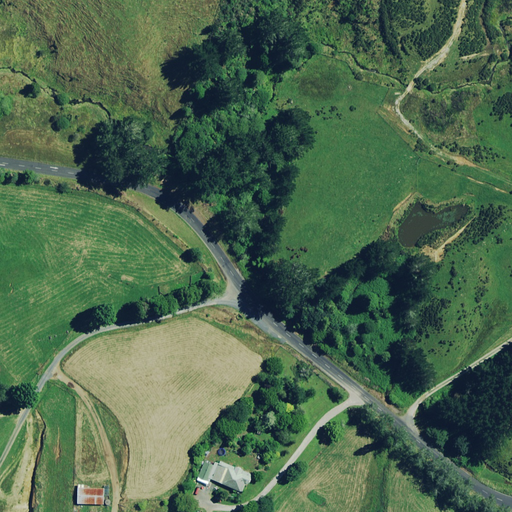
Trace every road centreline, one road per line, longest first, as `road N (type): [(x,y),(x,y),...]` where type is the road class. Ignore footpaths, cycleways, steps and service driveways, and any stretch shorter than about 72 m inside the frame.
road 1 (tertiary): [(0,155),(147,187),(191,219),(270,313),(467,470),(511,496)]
road 2 (track): [(403,416),(416,400),(511,343)]
